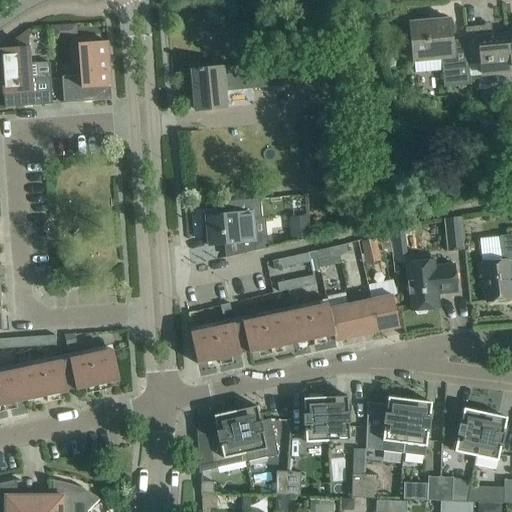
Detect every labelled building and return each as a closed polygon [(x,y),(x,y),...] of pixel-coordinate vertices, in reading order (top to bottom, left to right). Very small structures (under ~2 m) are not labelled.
[(468,64),(466,42),(452,43),(450,19),(410,23),(413,59),(429,58),(429,60),(441,58),(443,88),(470,85),(468,64)] [(76,37),(77,26),(57,25),(56,36),(76,37)] [(509,73),(506,36),(492,38),(491,25),(464,28),(466,42),(468,64),(481,63),(482,76),(494,74),(495,84),(499,86),(510,85),(509,73)] [(112,100),(107,42),(78,44),(81,79),(77,79),(76,76),(62,77),(64,102),(62,102),(63,104),(112,100)] [(30,48),(1,50),(5,108),(54,104),(54,103),(53,103),(51,78),(36,79),(37,82),(32,83),(30,48)] [(319,59),(198,70),(192,71),(196,110),(225,108),(224,91),(321,82),(319,59)] [(301,178),(330,176),(326,126),(296,129),(301,178)] [(462,128),(464,145),(474,144),(472,127),(462,128)] [(253,241),(254,253),(268,249),(267,238),(255,239),(253,219),(262,218),(260,199),(220,203),(221,215),(205,216),(208,246),(253,241)] [(447,251),(465,249),(461,217),(443,219),(447,251)] [(291,220),(293,240),(309,238),(307,218),(291,220)] [(323,230),(321,218),(311,219),(312,231),(323,230)] [(387,234),(392,245),(404,240),(399,229),(387,234)] [(482,263),(484,282),(486,302),(511,298),(511,293),(511,290),(511,234),(499,236),(502,261),(482,263)] [(387,236),(379,238),(381,247),(389,245),(387,236)] [(332,248),(333,255),(348,252),(347,244),(332,248)] [(333,255),(332,248),(316,251),(318,261),(319,260),(321,268),(333,265),(331,256),(333,255)] [(316,251),(300,255),(302,264),(318,261),(316,251)] [(300,255),(282,259),(284,268),(302,264),(300,255)] [(284,268),(282,259),(273,261),(275,270),(284,268)] [(406,263),(409,291),(411,311),(416,310),(418,314),(427,313),(428,309),(439,308),(438,294),(457,292),(455,272),(454,265),(454,264),(435,266),(434,260),(406,263)] [(304,277),(306,286),(316,284),(314,275),(304,277)] [(304,277),(287,281),(289,290),(306,286),(304,277)] [(289,290),(287,281),(278,282),(280,291),(289,290)] [(368,286),(371,300),(378,332),(399,327),(395,308),(401,307),(398,295),(393,296),(393,295),(391,295),(388,282),(368,286)] [(378,332),(371,300),(350,304),(357,336),(378,332)] [(223,315),(232,313),(230,303),(220,306),(223,315)] [(191,334),(197,365),(241,355),(241,354),(249,352),(249,353),(334,336),(335,341),(328,304),(191,334)] [(350,304),(329,309),(328,304),(335,341),(357,336),(350,304)] [(0,348),(56,345),(56,335),(0,339),(0,348)] [(65,341),(67,351),(78,348),(76,339),(65,341)] [(0,406),(34,399),(68,392),(68,391),(76,389),(76,390),(120,381),(113,350),(0,374),(0,406)] [(326,397),(328,441),(350,440),(349,423),(350,423),(350,412),(348,412),(348,396),(326,397)] [(328,441),(326,397),(304,398),(304,414),(303,414),(304,426),(305,426),(306,442),(328,441)] [(404,444),(410,400),(388,397),(386,413),(385,413),(383,424),(385,424),(383,441),(404,444)] [(410,400),(404,444),(426,446),(428,430),(430,430),(431,418),(430,418),(432,403),(410,400)] [(236,411),(245,454),(247,462),(278,455),(274,437),(264,439),(263,433),(264,433),(262,421),(261,421),(257,406),(236,411)] [(476,456),(485,413),(464,408),(461,424),(459,424),(457,435),(458,435),(455,452),(476,456)] [(245,454),(236,411),(214,416),(217,431),(216,431),(219,443),(220,442),(224,459),(245,454)] [(485,413),(476,456),(474,465),(493,469),(496,467),(497,461),(501,445),(502,445),(505,433),(504,433),(507,418),(485,413)] [(201,492),(213,493),(214,469),(202,468),(201,492)] [(288,496),(289,472),(276,471),(275,495),(288,496)] [(301,472),(289,472),(288,496),(300,496),(301,472)] [(364,498),(365,474),(352,474),(351,498),(364,498)] [(365,474),(364,498),(376,499),(377,475),(365,474)] [(440,501),(441,477),(428,476),(427,500),(440,501)] [(453,477),(441,477),(440,501),(452,501),(453,477)] [(511,503),(511,479),(504,479),(504,493),(503,503),(511,503)] [(0,511),(34,511),(34,496),(16,496),(16,482),(20,481),(20,480),(6,482),(0,483),(0,511)] [(34,511),(86,511),(99,500),(100,501),(101,500),(89,492),(76,486),(63,482),(49,480),(49,481),(53,482),(53,496),(34,496),(34,511)] [(405,484),(404,500),(414,500),(414,484),(405,484)] [(484,493),(483,503),(503,503),(504,493),(484,493)] [(240,497),(240,510),(249,510),(249,498),(240,497)] [(286,511),(287,498),(275,498),(274,511),(286,511)] [(342,499),(341,510),(349,510),(353,506),(353,499),(342,499)] [(375,500),(374,511),(405,511),(405,501),(375,500)]
